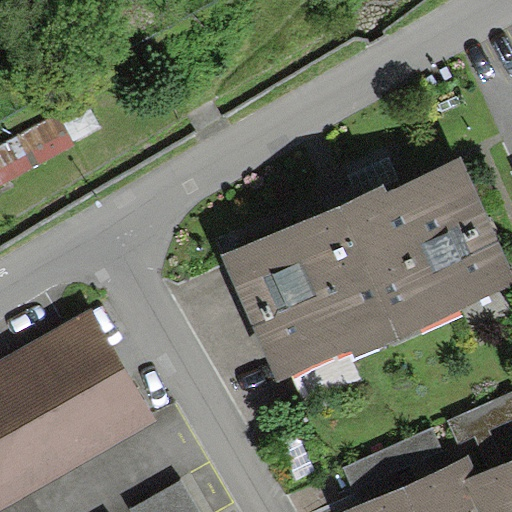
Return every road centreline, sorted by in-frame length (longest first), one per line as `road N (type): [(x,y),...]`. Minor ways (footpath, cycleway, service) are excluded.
road 1 (residential): [(96,230),(503,0)]
road 2 (residential): [(267,511),(96,230)]
